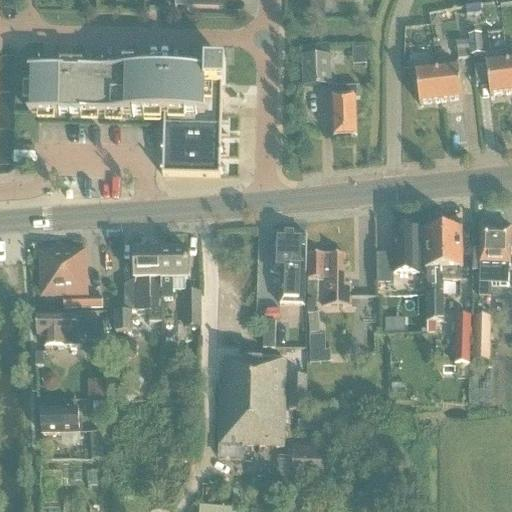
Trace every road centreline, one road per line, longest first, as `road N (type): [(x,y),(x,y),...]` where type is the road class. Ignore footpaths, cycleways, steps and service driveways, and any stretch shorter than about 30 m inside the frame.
road 1 (secondary): [(511,177),(265,202)]
road 2 (residential): [(27,33),(269,38)]
road 3 (secondary): [(265,202),(28,218)]
road 4 (residential): [(265,202),(269,38)]
